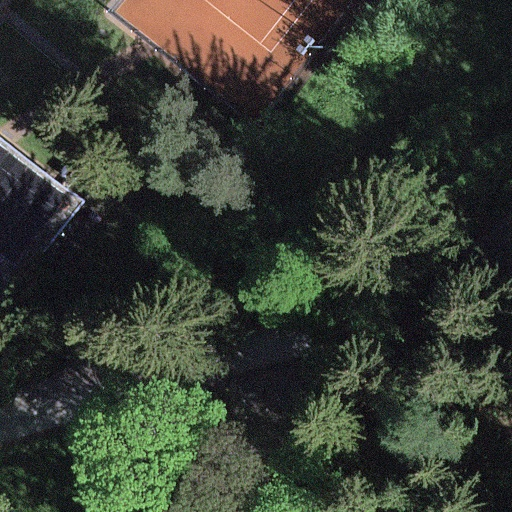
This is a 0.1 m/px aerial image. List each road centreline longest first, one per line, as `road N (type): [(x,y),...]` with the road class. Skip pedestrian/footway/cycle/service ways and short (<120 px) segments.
road 1 (residential): [(416,327),(0,424)]
road 2 (track): [(194,511),(416,327)]
road 3 (track): [(416,327),(511,232)]
